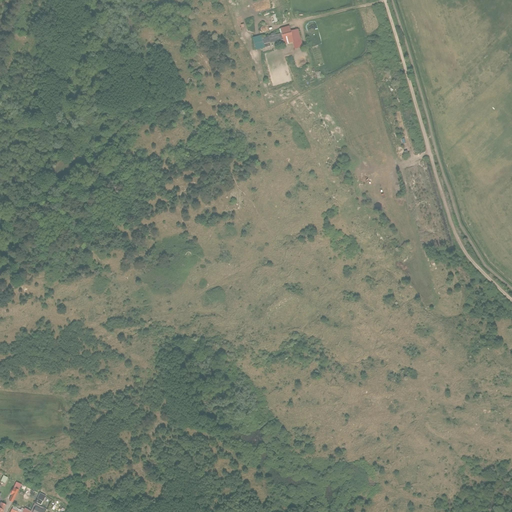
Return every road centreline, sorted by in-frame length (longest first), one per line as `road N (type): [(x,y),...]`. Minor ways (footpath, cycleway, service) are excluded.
road 1 (track): [(383,0),(467,256),(511,300)]
road 2 (track): [(0,209),(21,210),(44,195),(60,162),(109,136),(136,108),(144,67),(124,0)]
